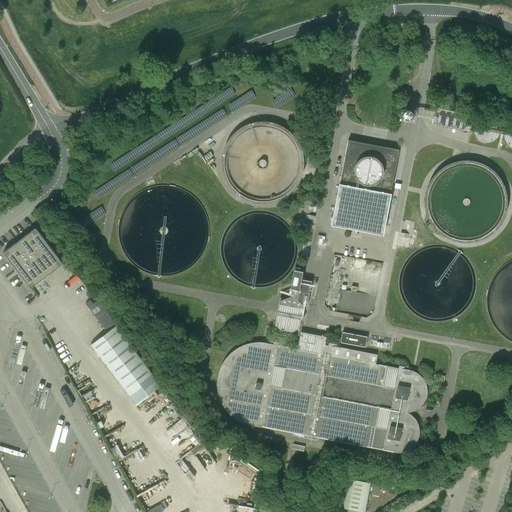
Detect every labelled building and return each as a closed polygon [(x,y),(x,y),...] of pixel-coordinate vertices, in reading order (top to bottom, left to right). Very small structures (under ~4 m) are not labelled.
[(435,112),(433,125),(470,132),(472,123),(465,122),(465,118),(459,117),(460,112),(436,107),(435,112)] [(501,131),(501,129),(501,126),(500,124),(499,121),(497,119),(495,118),(493,116),(491,116),(488,116),(486,116),(483,117),(481,118),(479,120),(477,122),(476,124),(476,126),(475,129),(476,131),(476,134),(479,138),(481,139),(483,141),(485,141),(488,142),(491,141),(493,141),(496,139),(498,138),(500,134),(501,131)] [(511,124),(510,125),(508,127),(506,129),(505,131),(504,134),(503,137),(504,139),(505,142),(506,144),(507,146),(509,148),(511,149),(511,124)] [(384,225),(389,199),(390,199),(390,197),(399,150),(399,149),(348,140),(339,187),(338,187),(338,189),(333,216),(332,217),(384,227),(385,225),(384,225)] [(298,217),(314,220),(317,203),(305,201),(304,209),(299,208),(298,217)] [(403,220),(400,236),(416,239),(417,231),(413,230),(415,222),(403,220)] [(16,242),(3,252),(30,288),(63,263),(35,227),(22,237),(23,239),(17,244),(16,242)] [(285,325),(298,328),(303,305),(307,305),(311,281),(301,279),(302,271),(295,270),(285,325)] [(135,406),(160,388),(115,329),(91,347),(135,406)] [(263,342),(262,342),(259,342),(257,342),(254,342),(252,342),(249,343),(247,344),(244,344),(242,345),(240,346),(238,347),(235,349),(233,350),(231,352),(229,353),(228,355),(226,357),(224,359),(223,361),(222,364),(221,366),(220,368),(219,371),(218,373),(217,375),(217,378),(217,380),(217,383),(217,385),(217,388),(217,390),(218,393),(218,395),(219,397),(219,398),(220,400),(221,402),(222,404),(224,406),(225,408),(227,410),(228,412),(230,414),(232,416),(234,417),(236,419),(238,420),(241,421),(243,422),(245,423),(248,424),(250,424),(251,424),(251,427),(253,427),(254,425),(393,451),(395,452),(397,452),(398,452),(400,452),(402,452),(404,451),(405,450),(407,450),(409,449),(410,448),(411,447),(413,446),(414,444),(415,443),(416,441),(417,440),(417,438),(418,436),(418,435),(419,433),(419,431),(419,429),(418,427),(418,426),(417,424),(417,422),(416,421),(415,419),(414,418),(413,416),(411,415),(410,414),(409,413),(407,412),(407,411),(409,411),(411,411),(412,410),(414,410),(416,409),(417,408),(419,407),(420,406),(421,405),(421,404),(423,403),(424,401),(424,400),(425,398),(426,396),(426,395),(426,393),(427,391),(427,389),(426,387),(426,386),(425,384),(425,382),(424,380),(423,379),(422,378),(421,376),(420,375),(418,374),(417,373),(415,372),(414,371),(412,370),(410,370),(409,370),(375,363),(377,354),(325,344),(326,337),(300,332),(297,347),(297,349),(275,344),(272,344),(266,343),(265,343),(264,342),(263,342)] [(342,332),(340,342),(365,346),(367,336),(342,332)] [(435,372),(428,404),(439,406),(445,374),(435,372)] [(425,418),(419,450),(430,452),(437,420),(425,418)] [(343,507),(364,511),(370,482),(348,478),(343,507)]
